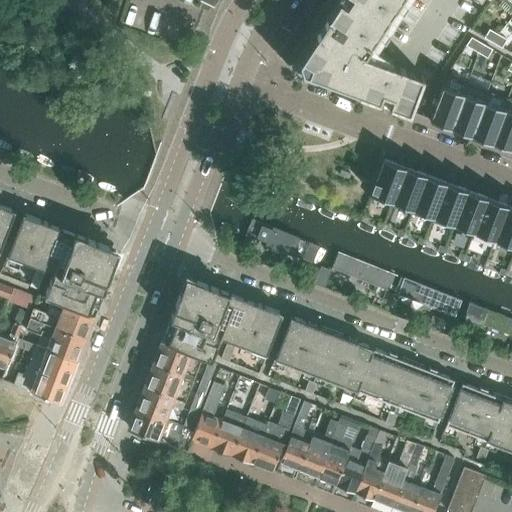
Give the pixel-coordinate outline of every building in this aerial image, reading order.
[(370,55),(370,56),(367,54),(372,47),(375,49),(375,48),(407,0),(338,0),(293,68),(358,92),(357,93),(360,94),(360,93),(376,99),(376,97),(377,98),(377,96),(379,96),(378,98),(379,98),(378,100),(406,110),(407,109),(408,107),(409,108),(408,110),(409,110),(422,75),(390,63),(370,55)] [(498,34),(489,29),(484,38),(493,43),(498,34)] [(502,48),(507,39),(498,34),(493,43),(502,48)] [(478,53),(483,44),(471,37),(468,41),(466,45),(478,53)] [(487,58),(492,49),(483,44),(478,53),(487,58)] [(467,83),(446,75),(429,119),(450,127),(467,83)] [(471,135),(487,91),(467,83),(450,127),(471,135)] [(492,143),(508,99),(487,91),(471,135),(492,143)] [(511,147),(511,100),(508,99),(492,143),(511,150),(511,147)] [(405,166),(384,158),(376,178),(375,180),(376,180),(375,181),(373,187),(373,186),(373,187),(372,187),(372,189),(369,196),(368,197),(392,206),(393,201),(392,201),(405,166)] [(425,174),(405,166),(392,201),(393,201),(412,208),(413,209),(425,174)] [(344,175),(352,178),(355,172),(347,169),(344,175)] [(446,182),(425,174),(413,209),(412,208),(410,213),(431,221),(446,182)] [(466,190),(446,182),(431,221),(453,229),(454,224),(453,224),(466,190)] [(487,197),(466,190),(453,224),(454,224),(474,232),(487,197)] [(507,205),(487,197),(474,232),(494,239),(507,205)] [(0,250),(15,210),(0,204),(0,250)] [(511,206),(507,205),(494,239),(511,245),(511,206)] [(53,299),(94,316),(119,250),(23,213),(7,255),(37,267),(45,270),(53,273),(44,296),(53,296),(53,299)] [(252,219),(245,235),(312,262),(319,245),(252,219)] [(400,275),(338,251),(331,267),(394,292),(400,275)] [(37,267),(30,285),(38,288),(45,270),(37,267)] [(459,299),(403,277),(397,292),(453,314),(459,299)] [(192,279),(188,290),(182,287),(170,318),(176,320),(167,343),(203,357),(211,360),(220,337),(228,340),(236,343),(265,354),(266,355),(282,313),(200,281),(193,278),(192,279)] [(0,300),(7,303),(12,290),(0,284),(0,300)] [(61,312),(55,327),(85,339),(94,316),(40,295),(37,302),(61,312)] [(511,316),(469,300),(462,317),(511,336),(511,316)] [(50,325),(52,321),(32,313),(31,318),(50,325)] [(312,372),(316,374),(332,330),(322,326),(321,328),(315,325),(316,324),(309,321),(308,323),(290,316),(274,358),(312,372)] [(55,327),(50,325),(31,318),(26,329),(37,333),(39,329),(52,334),(46,349),(77,361),(85,339),(55,327)] [(14,323),(9,334),(18,337),(24,322),(19,320),(17,324),(14,323)] [(343,334),(332,330),(316,374),(319,375),(356,389),(372,347),(355,341),(356,339),(349,336),(348,338),(342,336),(343,334)] [(16,341),(0,335),(0,366),(6,368),(16,341)] [(232,352),(236,343),(228,340),(224,349),(232,352)] [(194,380),(203,357),(167,343),(161,341),(152,364),(194,380)] [(43,357),(38,371),(68,383),(77,361),(46,349),(36,345),(33,353),(43,357)] [(372,347),(356,389),(392,403),(396,405),(413,361),(402,357),(402,359),(396,357),(397,355),(389,352),(389,354),(372,347)] [(224,349),(221,359),(229,362),(232,352),(224,349)] [(207,385),(216,363),(209,360),(200,382),(207,385)] [(400,406),(416,413),(438,421),(454,379),(436,372),(437,370),(430,367),(429,369),(423,367),(424,365),(413,361),(396,405),(400,406)] [(68,383),(38,371),(18,363),(15,371),(18,372),(14,384),(61,403),(68,383)] [(174,398),(185,403),(194,380),(152,364),(143,387),(174,398)] [(316,374),(312,372),(308,381),(316,384),(319,375),(316,374)] [(192,440),(212,447),(222,420),(212,417),(224,385),(214,381),(203,408),(199,418),(198,419),(194,431),(191,440),(192,440)] [(308,381),(305,391),(312,394),(316,384),(308,381)] [(199,408),(207,385),(200,382),(191,405),(199,408)] [(483,438),(487,440),(504,396),(493,392),(493,394),(487,392),(487,390),(480,387),(479,389),(462,382),(446,424),(483,438)] [(275,404),(280,391),(265,385),(260,398),(275,404)] [(166,421),(166,420),(172,405),(181,409),(183,409),(185,403),(174,398),(143,387),(135,409),(166,421)] [(262,436),(252,463),(272,471),(294,415),(300,399),(291,396),(285,411),(283,411),(277,425),(268,421),(262,436)] [(511,399),(504,396),(487,440),(491,441),(511,449),(511,399)] [(313,432),(313,433),(302,428),(311,403),(303,400),(294,425),(279,463),(299,470),(309,443),(313,432)] [(396,405),(392,403),(389,413),(397,416),(400,406),(396,405)] [(191,405),(188,411),(187,415),(182,426),(194,431),(198,419),(199,418),(195,417),(199,408),(191,405)] [(166,421),(135,409),(127,428),(187,451),(192,440),(191,440),(194,431),(166,420),(166,421)] [(212,447),(232,455),(242,428),(246,418),(226,410),(222,420),(212,447)] [(389,413),(385,422),(393,425),(397,416),(389,413)] [(313,432),(309,443),(299,470),(317,477),(328,450),(332,439),(337,427),(336,427),(338,421),(330,418),(328,422),(323,436),(313,432)] [(336,484),(346,457),(336,453),(344,430),(337,427),(317,477),(336,484)] [(262,436),(242,428),(232,455),(252,463),(262,436)] [(487,451),(491,441),(487,440),(483,438),(480,448),(487,451)] [(358,462),(346,457),(336,484),(355,492),(373,443),(365,440),(360,451),(362,452),(358,462)] [(402,479),(408,463),(416,443),(406,440),(393,475),(384,472),(373,499),(392,506),(402,479)] [(374,443),(373,443),(365,465),(355,492),(373,499),(384,472),(388,461),(378,457),(382,446),(374,443)] [(392,506),(406,511),(411,511),(421,486),(411,482),(425,447),(416,444),(392,506)] [(480,448),(476,457),(484,460),(487,451),(480,448)] [(433,511),(454,458),(446,455),(432,491),(421,486),(411,511),(433,511)] [(463,466),(447,509),(453,511),(470,511),(485,475),(463,466)]
